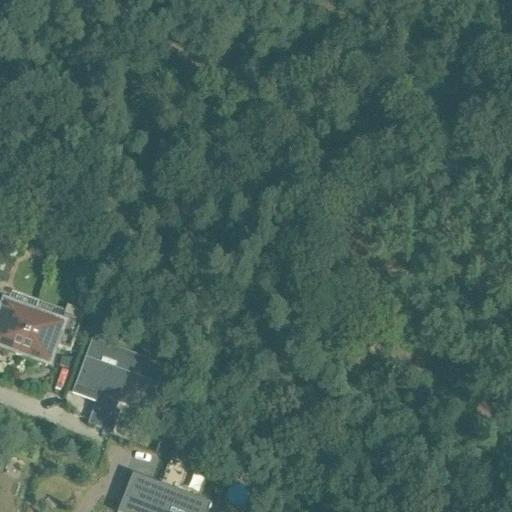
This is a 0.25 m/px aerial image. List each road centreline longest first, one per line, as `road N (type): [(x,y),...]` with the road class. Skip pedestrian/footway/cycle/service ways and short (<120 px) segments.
road 1 (track): [(477,40),(386,105),(192,128),(107,211)]
road 2 (unknown): [(192,128),(228,160),(289,179),(511,152)]
road 3 (unknown): [(511,424),(393,370)]
